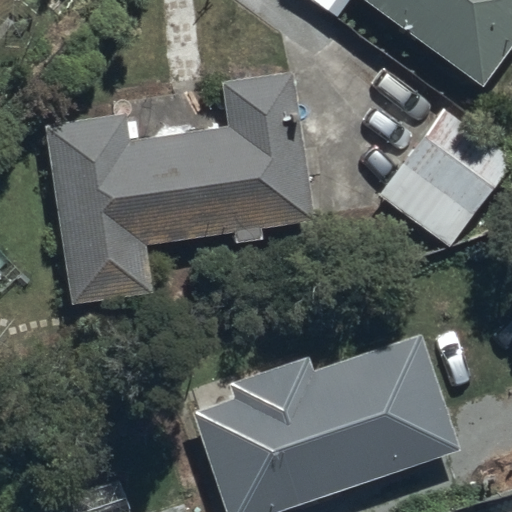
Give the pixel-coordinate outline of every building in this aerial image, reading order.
[(373,0),(480,76),(511,31),(511,0),(316,0),(336,14),(345,0),(373,0)] [(121,105),(40,116),(63,299),(150,288),(144,238),(312,217),(293,65),(219,74),(225,120),(125,133),(121,105)] [(446,244),(509,154),(437,104),(374,194),(446,244)] [(186,405),(222,511),(245,511),(458,440),(420,325),(310,363),(303,343),(226,369),(233,389),(186,405)] [(62,490),(70,511),(132,511),(133,511),(118,469),(62,490)]
